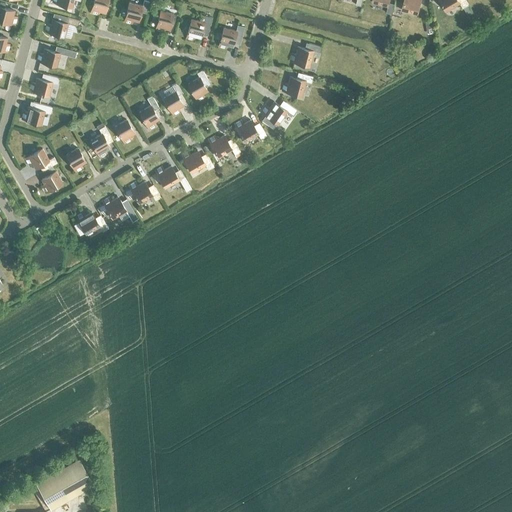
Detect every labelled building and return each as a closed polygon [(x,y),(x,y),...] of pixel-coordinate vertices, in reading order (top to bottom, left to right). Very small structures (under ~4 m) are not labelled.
[(99,11),(105,13),(107,0),(93,0),(90,13),(98,15),(99,11)] [(403,0),(401,10),(417,14),(420,0),(403,0)] [(465,0),(440,0),(446,11),(460,3),(462,8),(468,4),(465,0)] [(133,20),(138,21),(142,5),(129,2),(124,22),(132,24),(133,20)] [(0,20),(15,24),(17,17),(13,16),(15,10),(0,6),(0,20)] [(164,28),(169,30),(173,14),(160,10),(155,30),(163,32),(164,28)] [(201,33),(207,35),(212,17),(201,14),(199,20),(191,18),(186,38),(194,40),(195,36),(200,38),(201,33)] [(68,23),(78,26),(79,20),(67,17),(66,22),(52,19),(50,24),(47,23),(44,31),(64,36),(68,23)] [(235,37),(241,38),(244,27),(237,25),(236,30),(224,27),(218,47),(226,49),(227,45),(232,46),(235,37)] [(0,49),(8,52),(10,44),(6,43),(7,38),(0,35),(0,49)] [(313,50),(319,52),(320,46),(309,43),(307,49),(297,46),(295,54),(292,53),(289,61),(309,66),(313,50)] [(37,60),(56,66),(60,52),(44,48),(43,54),(39,53),(37,60)] [(187,83),(198,101),(205,97),(203,93),(207,91),(202,82),(207,79),(202,69),(196,72),(199,77),(187,83)] [(52,82),(57,83),(59,78),(42,73),(41,79),(36,77),(35,83),(31,82),(29,90),(49,95),(52,82)] [(305,81),(311,82),(312,76),(301,73),(299,79),(290,76),(287,84),(284,83),(282,90),(301,96),(305,81)] [(163,97),(173,115),(180,111),(178,108),(183,105),(175,91),(163,97)] [(154,122),(159,119),(155,112),(160,109),(153,97),(148,100),(151,105),(139,112),(149,129),(156,125),(154,122)] [(296,108),(286,101),(282,99),(278,104),(274,101),(269,107),(266,105),(261,112),(278,124),(287,111),(292,114),(296,108)] [(44,111),(50,113),(52,106),(40,103),(38,109),(29,107),(27,112),(23,111),(21,119),(41,124),(44,111)] [(99,106),(95,108),(100,117),(104,115),(99,106)] [(115,126),(125,143),(132,139),(130,136),(134,133),(126,119),(115,126)] [(260,125),(255,128),(250,119),(243,123),(241,120),(234,124),(244,141),(258,134),(261,139),(266,135),(260,125)] [(90,140),(100,158),(107,154),(105,150),(110,147),(105,139),(110,136),(104,125),(98,129),(101,133),(90,140)] [(234,140),(229,143),(224,134),(217,138),(215,135),(208,139),(218,157),(231,149),(234,154),(240,150),(234,140)] [(66,154),(76,172),(83,168),(81,164),(86,162),(77,147),(66,154)] [(54,156),(49,159),(42,148),(24,158),(28,165),(32,163),(35,168),(44,163),(47,168),(57,162),(54,156)] [(207,155),(202,159),(197,150),(190,154),(188,150),(181,154),(192,172),(205,164),(208,169),(214,166),(207,155)] [(184,176),(179,179),(171,165),(164,169),(162,166),(155,170),(165,188),(179,180),(182,184),(187,181),(184,176)] [(40,186),(44,193),(62,182),(55,171),(41,179),(44,184),(40,186)] [(155,186),(149,189),(144,181),(137,185),(135,181),(128,185),(130,188),(125,191),(129,198),(134,195),(139,203),(149,197),(152,202),(161,197),(155,186)] [(131,207),(126,210),(118,196),(111,200),(109,197),(102,201),(104,204),(99,207),(103,213),(108,211),(112,218),(126,211),(128,215),(134,211),(131,207)] [(102,217),(97,220),(91,211),(85,215),(83,212),(76,216),(86,234),(99,226),(102,231),(108,227),(102,217)] [(35,481),(50,508),(94,483),(79,457),(35,481)]
